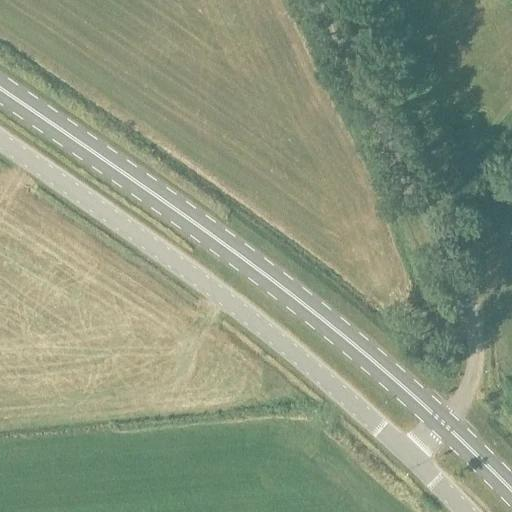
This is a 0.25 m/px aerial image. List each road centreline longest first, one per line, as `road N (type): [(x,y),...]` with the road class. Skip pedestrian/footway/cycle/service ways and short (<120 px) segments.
road 1 (primary): [(440,423),(257,270),(0,90)]
road 2 (unclassified): [(407,456),(206,286),(0,141)]
road 3 (unclassified): [(450,413),(472,372),(467,309),(325,0)]
